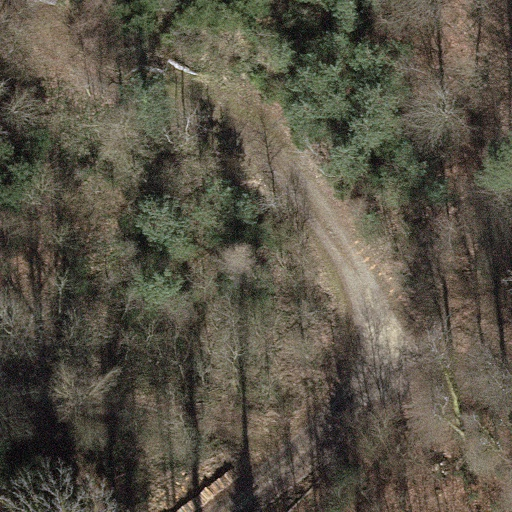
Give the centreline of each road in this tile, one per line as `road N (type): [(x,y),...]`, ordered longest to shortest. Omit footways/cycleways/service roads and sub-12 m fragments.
road 1 (track): [(215,110),(315,210),(409,373)]
road 2 (track): [(409,373),(232,511)]
